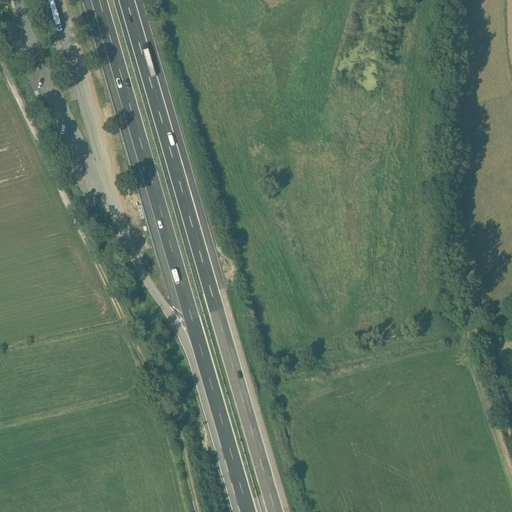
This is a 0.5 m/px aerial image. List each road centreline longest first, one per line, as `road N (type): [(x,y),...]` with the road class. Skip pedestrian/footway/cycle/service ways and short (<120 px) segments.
road 1 (motorway): [(271,511),(124,0)]
road 2 (track): [(194,511),(172,417),(0,61)]
road 3 (motorway): [(95,0),(202,359)]
road 4 (motorway): [(116,216),(156,297),(202,359)]
road 5 (motorway): [(202,359),(246,511)]
